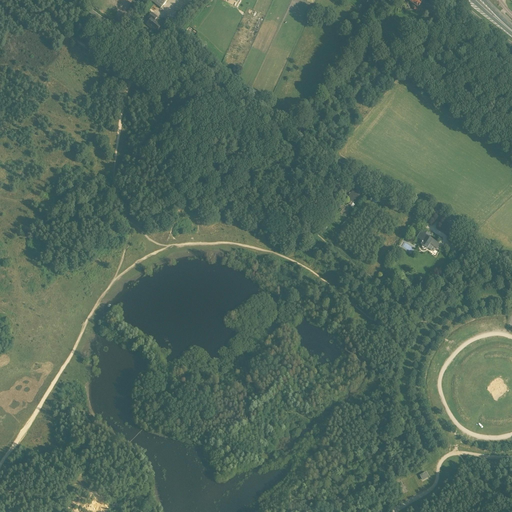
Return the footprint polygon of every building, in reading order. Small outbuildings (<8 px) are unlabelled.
[(167,0),(149,0),(160,9),(167,0)] [(408,0),(408,1),(415,6),(414,7),(415,12),(419,11),(421,8),(419,7),(419,6),(421,3),(418,0),(417,0),(408,0)] [(151,14),(147,19),(149,21),(149,22),(150,23),(148,26),(155,33),(161,27),(154,21),(156,19),(151,14)] [(306,24),(306,25),(311,26),(315,16),(310,14),(306,24)] [(352,191),(347,198),(353,203),(358,196),(362,191),(358,188),(355,193),(352,191)] [(425,249),(425,248),(426,249),(427,248),(430,250),(432,246),(437,249),(439,245),(426,237),(428,234),(422,230),(417,238),(421,241),(421,240),(423,241),(422,243),(421,242),(421,243),(421,244),(420,245),(421,246),(421,247),(421,248),(422,249),(423,249),(425,249)]
